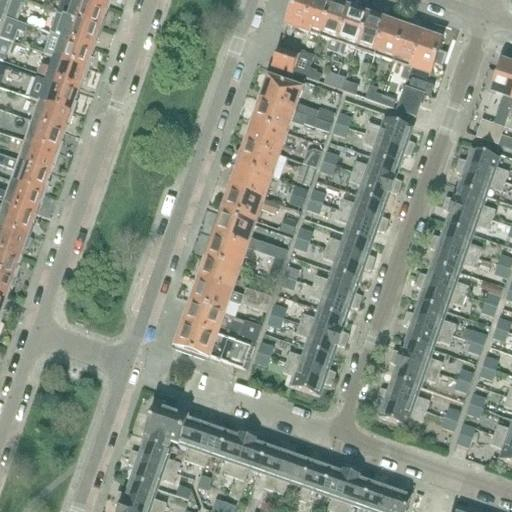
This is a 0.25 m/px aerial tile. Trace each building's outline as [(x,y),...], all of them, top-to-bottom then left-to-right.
[(0,0),(0,22),(1,23),(9,3),(0,0)] [(104,20),(107,11),(76,0),(52,0),(72,7),(68,19),(102,31),(106,21),(104,20)] [(112,2),(112,0),(76,0),(107,11),(110,1),(112,2)] [(294,0),(293,4),(295,5),(292,12),(290,11),(287,20),(289,21),(287,28),(302,33),(313,0),(294,0)] [(323,0),(323,2),(316,0),(313,0),(302,33),(320,40),(333,3),(323,0)] [(14,1),(7,21),(17,24),(24,4),(14,1)] [(335,55),(339,46),(350,12),(342,9),(343,7),(333,3),(320,40),(331,43),(328,53),(335,55)] [(360,13),(359,15),(350,12),(339,46),(357,52),(369,16),(360,13)] [(372,68),(375,59),(387,24),(378,21),(379,19),(369,16),(357,52),(368,56),(365,66),(372,68)] [(98,42),(102,31),(68,19),(63,32),(41,24),(38,31),(50,36),(51,36),(93,51),(96,41),(98,42)] [(6,21),(0,38),(0,40),(13,45),(18,33),(24,35),(25,35),(27,28),(26,28),(6,21)] [(396,25),(396,27),(387,24),(375,59),(394,65),(406,29),(396,25)] [(408,82),(409,81),(412,71),(424,37),(415,34),(416,32),(406,29),(394,65),(405,69),(401,80),(408,82)] [(88,71),(92,61),(90,60),(93,51),(51,36),(44,56),(54,60),(88,71)] [(431,78),(442,44),(424,37),(412,71),(409,81),(408,82),(406,90),(413,93),(416,84),(420,74),(431,78)] [(291,56),(296,43),(288,40),(283,53),(291,56)] [(0,44),(0,63),(4,65),(11,45),(1,41),(0,44)] [(300,54),(303,45),(296,43),(291,56),(299,59),(300,54)] [(299,59),(291,56),(283,53),(279,52),(272,69),(293,77),(306,81),(310,71),(314,59),(300,54),(299,59)] [(85,82),(88,71),(54,60),(46,81),(79,92),(82,81),(85,82)] [(509,115),(511,106),(511,67),(503,65),(492,95),(503,99),(494,127),(504,130),(505,127),(497,124),(501,112),(509,115)] [(319,85),(323,75),(310,71),(306,81),(319,85)] [(343,93),(346,84),(328,77),(324,88),(342,94),(343,93)] [(348,77),(346,84),(343,93),(356,98),(361,82),(348,77)] [(318,114),(298,107),(304,93),(268,80),(260,104),(295,116),(330,128),(334,116),(320,111),(318,114)] [(74,105),(79,92),(46,81),(38,104),(73,116),(76,105),(74,105)] [(422,86),(416,84),(413,93),(419,95),(422,86)] [(365,101),(379,106),(382,98),(377,96),(379,92),(370,89),(365,101)] [(419,95),(413,93),(406,90),(405,93),(398,113),(416,120),(424,97),(419,95)] [(382,98),(379,106),(394,111),(397,103),(382,98)] [(0,114),(14,119),(18,107),(0,101),(0,114)] [(69,127),(73,116),(38,104),(31,124),(64,135),(67,126),(69,127)] [(330,128),(295,116),(260,104),(257,113),(254,114),(251,124),(288,137),(292,126),(303,130),(304,127),(329,136),(332,128),(330,128)] [(339,128),(351,132),(354,123),(342,119),(339,128)] [(407,145),(412,131),(386,122),(382,132),(369,127),(366,137),(413,154),(415,147),(407,145)] [(504,130),(494,127),(482,123),(477,140),(498,147),(501,138),(504,130)] [(61,145),(64,135),(31,124),(24,144),(59,156),(63,145),(61,145)] [(280,159),(288,137),(251,124),(247,134),(249,137),(245,147),(280,159)] [(347,142),(351,132),(339,128),(335,138),(347,142)] [(411,159),(413,154),(366,137),(362,148),(375,152),(372,161),(399,170),(403,157),(411,159)] [(511,152),(511,141),(501,138),(498,147),(511,152)] [(55,167),(59,156),(24,144),(17,164),(50,175),(53,166),(55,167)] [(273,181),(280,159),(245,147),(242,157),(239,158),(236,168),(273,181)] [(316,172),(321,155),(313,152),(307,155),(303,167),(316,172)] [(496,171),(499,161),(472,152),(468,166),(459,163),(457,169),(506,186),(509,176),(496,171)] [(326,165),(337,169),(341,160),(329,156),(326,165)] [(17,164),(4,159),(0,158),(0,166),(15,172),(11,184),(45,196),(49,186),(47,185),(50,175),(17,164)] [(394,183),(399,170),(372,161),(369,170),(356,165),(353,175),(400,192),(402,185),(394,183)] [(334,180),(337,169),(326,165),(322,176),(334,180)] [(265,203),(273,181),(236,168),(232,178),(234,181),(230,191),(265,203)] [(502,196),(506,186),(457,169),(455,175),(464,177),(459,191),(486,200),(489,192),(502,196)] [(310,190),(315,174),(303,170),(298,185),(310,190)] [(398,198),(400,192),(353,175),(349,186),(362,190),(359,199),(385,208),(390,195),(398,198)] [(41,207),(45,196),(11,184),(7,195),(0,192),(0,203),(4,204),(36,216),(39,206),(41,207)] [(276,207),(265,203),(230,191),(223,213),(257,225),(262,213),(276,218),(279,208),(276,207)] [(483,209),(486,200),(459,191),(455,204),(446,201),(444,207),(492,224),(496,214),(483,209)] [(312,205),(324,209),(327,199),(315,195),(312,205)] [(381,221),(385,208),(359,199),(356,208),(343,204),(339,214),(387,230),(389,223),(381,221)] [(321,218),(324,209),(312,205),(309,214),(321,218)] [(35,220),(2,209),(0,207),(0,230),(30,241),(33,230),(31,229),(35,220)] [(489,234),(492,224),(444,207),(442,213),(450,215),(446,229),(473,239),(476,230),(489,234)] [(385,236),(387,230),(339,214),(336,224),(349,229),(346,237),(372,246),(377,233),(385,236)] [(251,244),(256,229),(221,217),(213,240),(275,262),(285,265),(287,257),(251,244)] [(294,238),(298,225),(284,221),(280,234),(294,238)] [(470,248),(473,239),(446,229),(441,242),(433,239),(431,245),(479,262),(483,252),(470,248)] [(30,241),(0,230),(0,252),(20,260),(24,250),(26,251),(30,241)] [(299,243),(311,247),(314,237),(302,233),(299,243)] [(368,259),(372,246),(346,237),(343,247),(330,242),(326,252),(373,268),(376,262),(368,259)] [(285,265),(275,262),(213,240),(210,249),(207,251),(204,261),(241,273),(245,260),(273,269),(282,272),(285,265)] [(307,256),(311,247),(299,243),(296,252),(307,256)] [(476,272),(479,262),(431,245),(429,251),(437,254),(432,267),(459,277),(463,268),(476,272)] [(0,275),(16,281),(19,270),(17,269),(20,260),(0,252),(0,275)] [(371,274),(373,268),(326,252),(323,262),(336,267),(333,276),(359,285),(364,271),(371,274)] [(498,268),(510,272),(511,267),(511,262),(501,259),(498,268)] [(241,273),(204,261),(200,271),(202,274),(198,283),(233,295),(241,273)] [(456,286),(459,277),(432,267),(428,280),(420,277),(418,283),(466,300),(469,290),(456,286)] [(507,283),(510,272),(498,268),(494,278),(507,283)] [(277,286),(282,272),(273,269),(268,283),(277,286)] [(286,280),(298,284),(301,275),(289,271),(286,280)] [(12,291),(16,281),(0,275),(0,297),(6,300),(10,291),(12,291)] [(355,297),(359,285),(333,276),(330,284),(317,280),(313,290),(360,306),(363,300),(355,297)] [(294,294),(298,284),(286,280),(282,290),(294,294)] [(270,308),(244,299),(233,295),(198,283),(195,292),(193,292),(189,304),(225,317),(230,304),(242,308),(242,307),(267,316),(270,308)] [(462,310),(466,300),(418,283),(416,289),(424,292),(419,306),(446,315),(449,306),(462,310)] [(500,301),(504,291),(482,284),(480,291),(488,294),(488,297),(500,301)] [(358,312),(360,306),(313,290),(310,300),(323,305),(320,314),(346,323),(350,309),(358,312)] [(270,308),(272,301),(247,292),(244,299),(270,308)] [(484,306),(497,311),(500,301),(488,297),(484,306)] [(262,330),(225,317),(189,304),(184,316),(187,317),(183,327),(254,352),(262,330)] [(443,324),(446,315),(419,306),(415,318),(407,315),(405,322),(453,338),(456,328),(443,324)] [(494,321),(497,311),(484,306),(481,316),(494,321)] [(273,318),(285,322),(288,313),(276,309),(273,318)] [(341,335),(346,323),(320,314),(316,323),(303,318),(300,328),(347,344),(349,338),(341,335)] [(281,333),(285,322),(273,318),(269,328),(281,333)] [(449,349),(453,338),(405,322),(402,328),(411,331),(406,344),(433,353),(436,344),(449,349)] [(496,331),(509,336),(511,326),(500,322),(496,331)] [(247,374),(254,352),(183,327),(175,349),(176,350),(176,352),(204,362),(205,360),(247,374)] [(345,350),(347,344),(300,328),(296,338),(309,343),(306,352),(333,361),(337,347),(345,350)] [(505,346),(509,336),(496,331),(493,342),(505,346)] [(471,344),(484,348),(487,339),(474,335),(471,344)] [(430,362),(433,353),(406,344),(402,356),(394,354),(392,360),(439,376),(443,366),(430,362)] [(480,359),(484,348),(471,344),(467,354),(480,359)] [(259,357),(271,361),(274,351),(263,347),(259,357)] [(328,374),(333,361),(306,352),(303,361),(290,356),(287,366),(334,382),(336,376),(328,374)] [(268,371),(271,361),(259,357),(256,367),(268,371)] [(436,387),(439,376),(392,360),(389,366),(398,368),(393,382),(420,391),(423,382),(436,387)] [(483,370),(496,374),(499,365),(486,361),(483,370)] [(332,389),(334,382),(287,366),(283,377),(288,379),(285,387),(319,399),(324,386),(332,389)] [(492,385),(496,374),(483,370),(479,380),(492,385)] [(459,383),(471,387),(474,378),(462,374),(459,383)] [(416,401),(420,391),(393,382),(388,395),(380,392),(378,398),(426,415),(429,405),(416,401)] [(467,397),(471,387),(459,383),(455,393),(467,397)] [(470,407),(483,412),(486,402),(473,397),(470,407)] [(422,426),(426,415),(378,398),(376,404),(384,407),(380,420),(406,430),(409,421),(422,426)] [(480,421),(483,412),(470,407),(467,417),(480,421)] [(155,410),(143,443),(145,444),(171,453),(171,452),(169,452),(171,445),(179,447),(188,421),(155,410)] [(445,422),(457,426),(461,415),(449,411),(445,422)] [(201,426),(188,421),(179,447),(188,451),(184,464),(194,468),(211,420),(204,417),(201,426)] [(214,430),(217,422),(211,420),(194,468),(204,471),(209,458),(219,461),(228,435),(214,430)] [(454,435),(457,426),(445,422),(442,431),(454,435)] [(469,452),(476,432),(463,428),(456,447),(469,452)] [(511,429),(511,433),(497,429),(494,439),(511,444),(511,429)] [(234,481),(251,434),(244,431),(241,440),(228,435),(219,461),(229,465),(224,478),(234,481)] [(258,475),(267,449),(254,444),(257,436),(251,434),(234,481),(245,485),(249,472),(258,475)] [(511,444),(494,439),(491,448),(504,453),(500,462),(511,466),(511,444)] [(167,462),(171,453),(145,444),(140,457),(132,454),(130,460),(177,477),(180,467),(167,462)] [(274,495),(290,447),(284,445),(281,453),(267,449),(258,475),(268,478),(264,492),(274,495)] [(294,458),(297,450),(290,447),(274,495),(284,499),(288,486),(298,489),(307,463),(294,458)] [(318,467),(321,458),(314,456),(298,503),(309,507),(313,494),(322,497),(331,471),(318,467)] [(173,487),(177,477),(130,460),(127,467),(136,470),(131,484),(157,493),(160,483),(173,487)] [(339,511),(354,470),(348,467),(345,476),(331,471),(322,497),(333,501),(328,511),(339,511)] [(358,480),(361,472),(354,470),(339,511),(351,511),(353,508),(362,511),(371,485),(358,480)] [(207,494),(211,482),(201,478),(197,491),(207,494)] [(384,511),(394,484),(388,481),(385,490),(371,485),(362,511),(361,511),(384,511)] [(154,502),(157,493),(131,484),(126,498),(118,495),(116,501),(147,511),(164,511),(167,507),(154,502)] [(398,494),(400,486),(394,484),(384,511),(407,511),(412,499),(398,494)] [(188,503),(192,493),(179,489),(175,499),(188,503)] [(147,511),(116,501),(114,507),(120,509),(118,511),(147,511)] [(223,511),(225,505),(217,502),(213,511),(223,511)]
